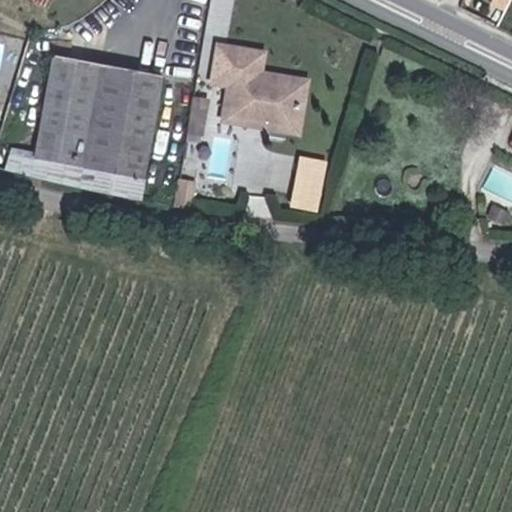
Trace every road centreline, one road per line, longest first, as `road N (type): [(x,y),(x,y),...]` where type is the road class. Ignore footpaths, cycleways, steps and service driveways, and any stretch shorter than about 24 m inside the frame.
road 1 (unclassified): [(511,256),(267,239),(108,212),(0,183)]
road 2 (unknown): [(0,340),(54,198)]
road 3 (primary): [(389,0),(511,59)]
